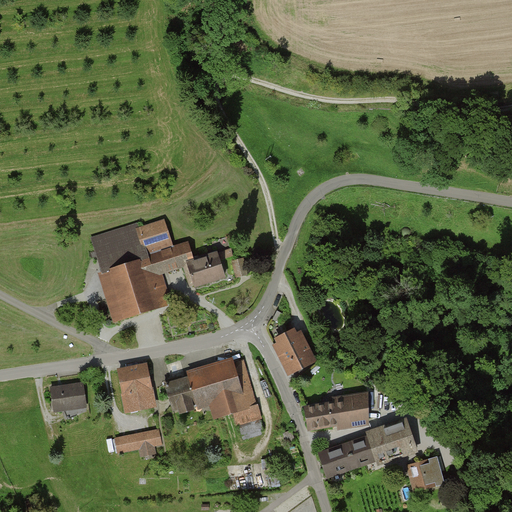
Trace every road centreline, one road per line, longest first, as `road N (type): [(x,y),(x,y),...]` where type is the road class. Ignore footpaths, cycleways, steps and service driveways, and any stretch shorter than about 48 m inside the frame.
road 1 (track): [(511,107),(341,101),(251,80),(217,83),(211,105),(268,195),(278,271)]
road 2 (unclassified): [(248,327),(315,193),(355,181),(511,201)]
road 3 (unclassified): [(0,377),(248,327)]
road 4 (residential): [(248,327),(286,392),(327,511)]
road 5 (track): [(122,358),(0,295)]
